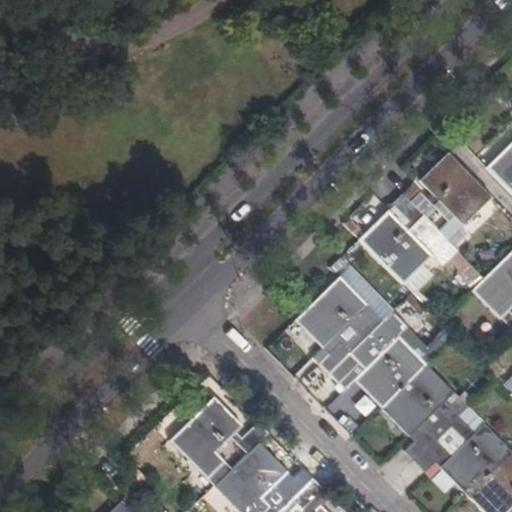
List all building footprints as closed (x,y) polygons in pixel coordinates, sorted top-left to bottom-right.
[(320,17),(306,29),(322,45),(335,31),(320,17)] [(511,145),(488,170),(511,193),(511,145)] [(432,256),(447,241),(463,226),(464,226),(491,199),(448,154),(419,182),(433,197),(429,201),(413,185),(390,207),(392,208),(359,241),(403,285),(432,258),(432,256)] [(457,251),(447,241),(432,258),(441,267),(457,251)] [(511,252),(472,292),(511,333),(511,314),(509,312),(511,308),(511,252)] [(511,511),(511,454),(382,323),(372,332),(358,317),(368,307),(339,279),(294,322),(322,350),(329,344),(334,349),(317,365),(339,387),(355,371),(361,376),(354,382),(414,444),(403,453),(425,474),(434,464),(480,511),(511,511)] [(325,511),(320,506),(313,511),(308,506),(324,491),(302,469),(286,485),(280,479),(287,472),(259,444),(269,435),(258,424),(242,440),(235,434),(242,428),(213,398),(169,442),(238,511),(325,511)] [(166,511),(165,511),(163,511),(148,511),(143,506),(151,497),(129,475),(117,486),(127,496),(110,511),(166,511)]
